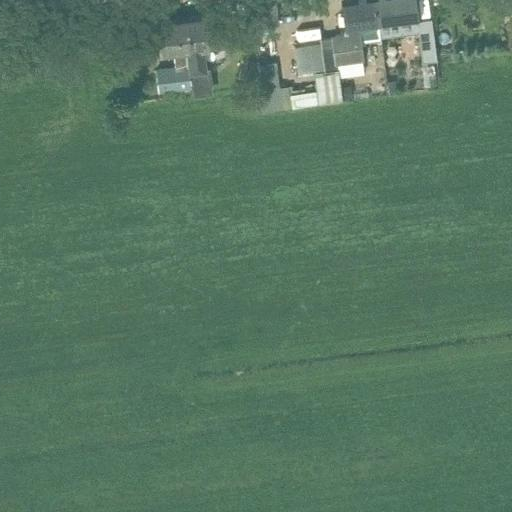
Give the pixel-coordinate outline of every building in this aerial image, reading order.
[(380,36),(378,24),(379,24),(376,0),(343,0),(348,33),(320,37),(325,71),(339,68),(338,61),(362,58),(361,44),(365,43),(364,41),(380,39),(380,36)] [(376,0),(379,24),(378,24),(380,36),(419,31),(423,60),(437,58),(432,23),(419,25),(415,0),(376,0)] [(207,66),(204,46),(208,46),(208,49),(224,47),(222,31),(207,33),(205,15),(182,18),(184,33),(190,86),(213,83),(211,66),(207,66)] [(190,86),(184,33),(182,18),(160,21),(164,51),(173,50),(175,66),(156,69),(159,89),(190,86)] [(262,84),(247,86),(247,90),(250,111),(283,107),(280,87),(276,61),(259,63),(262,84)] [(325,71),(315,72),(317,92),(318,102),(343,98),(340,75),(339,68),(325,71)] [(395,81),(388,82),(389,94),(397,93),(395,81)] [(350,85),(342,86),(344,98),(352,97),(350,85)]
